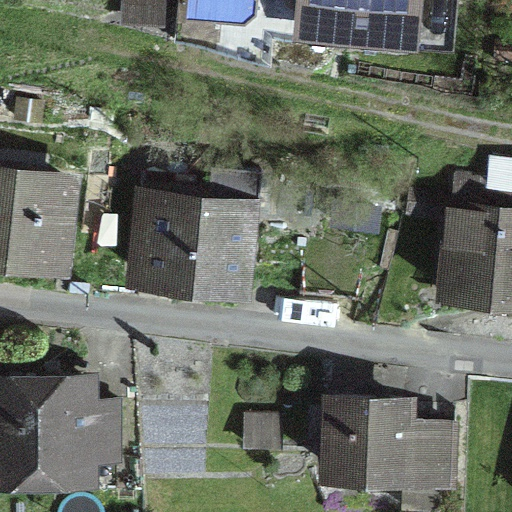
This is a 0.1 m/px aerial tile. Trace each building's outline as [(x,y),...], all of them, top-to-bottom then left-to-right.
[(119,0),(119,12),(162,22),(163,0),(119,0)] [(303,0),(301,27),(447,40),(450,0),(303,0)] [(23,176),(25,162),(1,159),(0,165),(0,246),(61,255),(70,183),(23,176)] [(208,189),(174,185),(173,199),(144,196),(136,267),(235,279),(240,225),(254,227),(260,168),(210,163),(208,189)] [(511,209),(508,209),(511,177),(455,171),(443,288),(511,295),(511,209)] [(86,396),(86,376),(0,376),(0,467),(87,467),(87,457),(117,457),(117,396),(86,396)] [(455,406),(331,400),(327,465),(403,469),(401,505),(437,507),(439,471),(451,472),(455,406)]
